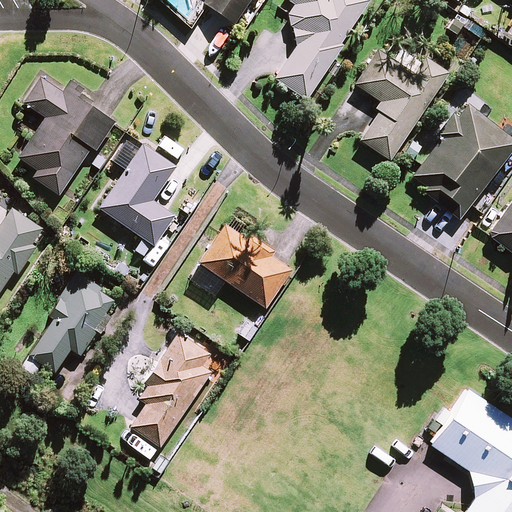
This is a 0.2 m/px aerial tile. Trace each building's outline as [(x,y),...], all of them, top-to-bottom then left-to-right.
[(208,0),(206,4),(237,24),(253,0),(208,0)] [(344,44),(373,1),(370,0),(290,0),(291,2),(297,6),(290,16),(292,27),(295,29),(299,47),(277,79),(309,101),(346,46),(344,44)] [(445,30),(456,36),(461,28),(475,36),(480,29),(455,14),(445,30)] [(361,142),(392,162),(450,74),(428,59),(417,76),(379,51),(356,85),(382,103),(377,110),(381,113),(361,142)] [(94,149),(98,152),(117,123),(93,107),(95,103),(83,94),(86,90),(73,81),(65,93),(43,78),(25,104),(47,119),(20,159),(39,171),(34,178),(61,197),(94,149)] [(474,206),(511,157),(511,136),(471,105),(460,118),(456,115),(440,136),(444,139),(414,178),(428,188),(425,192),(462,221),(474,206)] [(179,167),(145,144),(100,208),(156,247),(177,216),(156,201),(179,167)] [(511,205),(495,227),(492,232),(493,238),(511,252),(511,205)] [(0,295),(16,272),(20,275),(38,248),(34,245),(45,229),(15,209),(0,230),(0,295)] [(227,226),(200,264),(267,309),(293,271),(273,257),(277,253),(253,237),(250,241),(227,226)] [(222,281),(198,266),(188,281),(212,297),(222,281)] [(31,356),(57,374),(72,351),(82,357),(99,333),(95,331),(115,301),(101,292),(103,289),(78,272),(60,299),(62,300),(50,317),(55,320),(31,356)] [(132,428),(162,448),(212,372),(204,367),(212,355),(180,333),(145,385),(149,387),(140,400),(148,405),(132,428)] [(511,511),(511,419),(470,390),(431,445),(470,473),(476,500),(472,506),(467,511),(511,511)]
